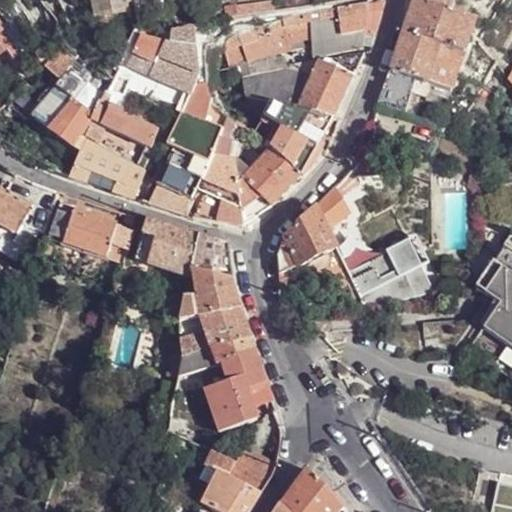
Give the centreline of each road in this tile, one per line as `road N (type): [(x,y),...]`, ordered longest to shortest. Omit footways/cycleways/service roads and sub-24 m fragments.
road 1 (residential): [(398,0),(344,152),(249,245)]
road 2 (residential): [(0,155),(59,187),(249,245)]
road 3 (residential): [(249,245),(261,301),(319,425)]
